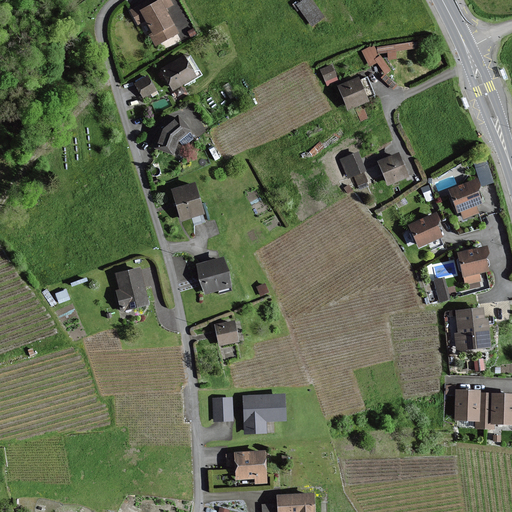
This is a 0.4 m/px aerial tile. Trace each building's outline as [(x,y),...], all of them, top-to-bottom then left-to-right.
[(172,5),(169,0),(157,0),(158,1),(148,7),(145,3),(131,10),(139,23),(146,20),(153,33),(150,35),(156,45),(178,33),(165,9),(172,5)] [(313,0),(302,0),(296,5),(312,27),(325,17),(313,0)] [(374,42),(363,48),(364,52),(369,63),(379,61),(385,73),(392,69),(383,51),(388,50),(389,57),(398,56),(397,49),(408,48),(415,44),(412,39),(400,41),(399,41),(385,43),(377,48),(374,42)] [(196,75),(185,56),(162,69),(173,88),(196,75)] [(337,80),(331,65),(321,69),(327,84),(337,80)] [(156,90),(147,76),(136,83),(145,97),(156,90)] [(359,77),(338,86),(348,109),(369,101),(359,77)] [(190,130),(179,115),(164,129),(156,148),(174,154),(178,141),(190,130)] [(366,171),(358,152),(341,159),(348,178),(366,171)] [(398,153),(379,161),(389,184),(408,176),(398,153)] [(482,186),(494,182),(485,155),(473,159),(482,186)] [(481,187),(478,179),(450,189),(458,212),(483,203),(477,189),(481,187)] [(195,184),(173,190),(182,219),(204,213),(195,184)] [(437,213),(410,224),(419,246),(443,236),(438,223),(441,222),(437,213)] [(488,246),(458,253),(463,276),(488,270),(485,255),(490,254),(488,246)] [(223,257),(198,264),(206,292),(231,286),(223,257)] [(148,303),(139,268),(117,274),(121,290),(117,291),(122,310),(148,303)] [(450,299),(444,277),(435,280),(440,301),(450,299)] [(268,291),(265,283),(257,287),(261,295),(268,291)] [(451,294),(459,292),(458,284),(449,285),(451,294)] [(484,319),(483,307),(456,311),(459,334),(455,334),(457,351),(491,347),(488,319),(484,319)] [(234,322),(216,325),(220,344),(238,341),(234,322)] [(484,369),(483,359),(475,360),(476,370),(484,369)] [(455,394),(455,386),(446,386),(446,394),(455,394)] [(481,393),(481,390),(457,390),(456,419),(476,420),(480,420),(481,393)] [(493,393),(481,393),(480,420),(476,420),(476,428),(494,429),(494,423),(492,423),(493,393)] [(511,423),(511,393),(493,393),(492,423),(494,423),(511,423)] [(285,394),(244,396),(246,433),(266,432),(265,421),(286,420),(285,394)] [(233,420),(232,398),(214,399),(215,421),(233,420)] [(268,482),(265,450),(235,452),(235,454),(227,454),(228,466),(236,465),(237,480),(256,478),(256,483),(268,482)] [(278,495),(278,504),(279,511),(314,511),(314,494),(278,495)]
